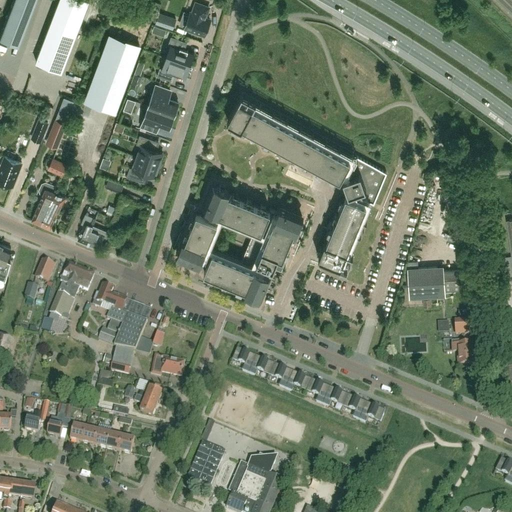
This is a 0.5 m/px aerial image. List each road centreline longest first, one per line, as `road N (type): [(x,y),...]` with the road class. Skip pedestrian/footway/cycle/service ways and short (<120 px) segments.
road 1 (tertiary): [(511,435),(266,331)]
road 2 (residential): [(208,45),(136,277)]
road 3 (primary): [(331,0),(511,117)]
road 4 (residential): [(266,331),(328,204),(330,195),(312,178)]
road 5 (primary): [(511,90),(375,0)]
road 6 (tertiary): [(136,277),(0,219)]
road 7 (tertiary): [(266,331),(136,277)]
road 8 (residential): [(141,499),(85,477),(13,463)]
road 9 (residential): [(141,499),(196,380)]
